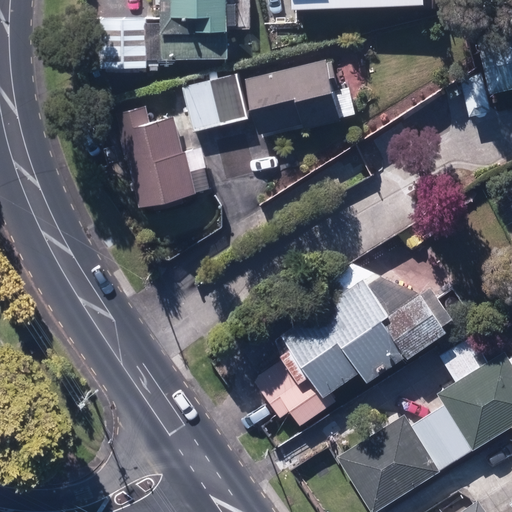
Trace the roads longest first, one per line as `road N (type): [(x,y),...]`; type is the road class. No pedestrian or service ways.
road 1 (secondary): [(180,432),(31,191),(2,85),(3,0)]
road 2 (unclassified): [(40,511),(180,432)]
